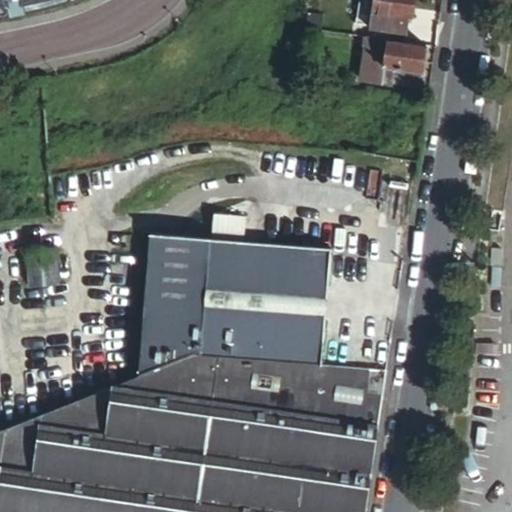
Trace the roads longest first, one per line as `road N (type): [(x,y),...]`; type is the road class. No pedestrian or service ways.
road 1 (unknown): [(427,280),(395,276),(315,183),(252,143),(184,141),(121,161),(91,187),(81,220),(85,311),(78,334),(62,347),(18,338),(0,243)]
road 2 (residential): [(466,0),(395,511)]
